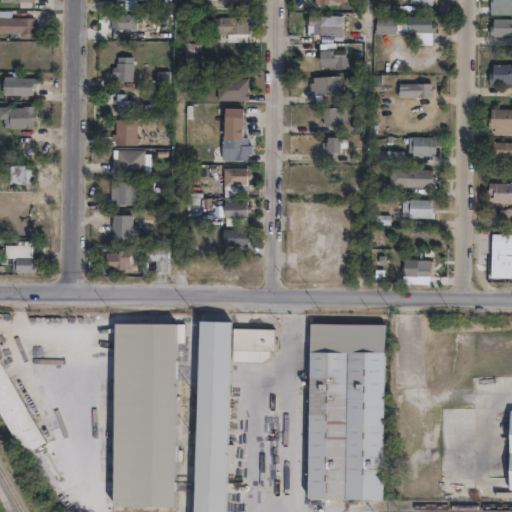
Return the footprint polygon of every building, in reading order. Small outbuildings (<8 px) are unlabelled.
[(138,0),(109,0),(128,0),(128,8),(139,8),(138,0)] [(511,0),(511,15),(489,15),(489,0),(511,0)] [(28,8),(28,15),(34,16),(34,20),(37,20),(37,26),(33,26),(33,31),(2,30),(2,15),(4,15),(4,8),(28,8)] [(125,13),(125,28),(124,28),(123,35),(111,35),(111,13),(125,13)] [(248,25),(248,40),(227,40),(227,32),(219,32),(219,28),(211,28),(211,15),(252,15),(252,25),(248,25)] [(341,35),(307,35),(307,15),(341,16),(341,35)] [(430,16),(430,23),(434,23),(433,32),(431,32),(431,45),(414,45),(414,32),(406,32),(406,30),(394,30),(394,34),(380,33),(380,16),(395,17),(406,18),(406,15),(430,16)] [(511,18),(511,36),(488,36),(488,26),(491,26),(491,18),(511,18)] [(334,42),(334,49),(344,49),(345,60),(335,60),(335,66),(318,67),(317,43),(334,42)] [(133,55),(133,81),(117,81),(117,74),(112,74),(112,65),(116,65),(116,61),(117,61),(117,55),(133,55)] [(511,83),(487,83),(487,73),(491,73),(491,64),(511,64),(511,83)] [(13,74),(13,76),(36,76),(36,86),(32,86),(32,93),(13,93),(13,85),(3,85),(3,73),(13,74)] [(249,77),(248,99),(217,98),(218,76),(249,77)] [(339,76),(340,103),(313,104),(312,90),(308,90),(308,82),(311,82),(311,77),(339,76)] [(430,83),(430,88),(431,88),(431,92),(430,93),(430,97),(397,97),(397,83),(430,83)] [(126,92),(126,99),(133,99),(133,113),(116,113),(116,103),(114,103),(114,98),(116,98),(116,92),(126,92)] [(33,103),(33,112),(34,112),(34,117),(33,117),(33,126),(3,126),(3,116),(0,116),(0,104),(11,104),(11,105),(23,105),(23,103),(33,103)] [(257,152),(257,159),(222,158),(223,107),(243,107),(242,136),(248,136),(248,143),(252,143),(252,152),(257,152)] [(345,125),(321,126),(321,108),(344,107),(345,125)] [(511,109),(511,135),(492,135),(492,129),(483,128),(483,121),(486,121),(486,113),(489,113),(489,109),(511,109)] [(137,118),(137,136),(141,136),(141,141),(137,141),(137,144),(115,144),(115,139),(112,139),(112,132),(115,132),(115,118),(137,118)] [(338,137),(338,138),(346,138),(346,147),(338,147),(338,152),(326,152),(326,148),(324,148),(324,142),(325,142),(325,137),(338,137)] [(434,139),(434,153),(430,153),(430,155),(411,155),(411,152),(407,152),(407,137),(430,137),(430,139),(434,139)] [(491,142),(511,142),(511,163),(490,162),(490,157),(486,157),(486,143),(491,143),(491,142)] [(145,148),(145,152),(151,152),(151,174),(112,174),(113,148),(145,148)] [(402,151),(402,164),(371,163),(372,150),(402,151)] [(31,163),(31,168),(33,168),(33,175),(31,175),(31,181),(11,182),(11,178),(9,178),(8,171),(12,171),(12,163),(31,163)] [(247,166),(247,170),(251,170),(251,178),(247,178),(247,182),(238,182),(238,185),(223,185),(223,166),(247,166)] [(434,179),(433,186),(430,186),(430,188),(387,186),(388,168),(431,170),(431,178),(434,179)] [(153,181),(153,191),(134,190),(134,203),(111,202),(111,206),(97,206),(98,199),(110,199),(111,180),(153,181)] [(511,183),(511,203),(491,203),(491,195),(486,195),(486,183),(511,183)] [(431,200),(430,207),(433,207),(433,219),(408,218),(408,217),(400,217),(401,200),(408,200),(408,199),(431,200)] [(247,200),(247,205),(250,205),(250,211),(247,211),(247,216),(224,217),(224,200),(247,200)] [(141,239),(115,239),(115,231),(120,231),(120,225),(141,224),(141,239)] [(251,231),(251,246),(226,245),(226,230),(251,231)] [(511,279),(489,279),(489,265),(490,235),(491,235),(511,235),(511,279)] [(35,260),(35,271),(15,271),(15,260),(14,260),(15,246),(43,246),(43,260),(35,260)] [(152,247),(170,247),(171,272),(158,272),(158,261),(151,261),(151,257),(133,258),(133,269),(119,269),(119,265),(109,266),(108,253),(118,252),(118,250),(133,250),(132,247),(152,247)] [(435,264),(435,275),(432,275),(432,277),(413,277),(414,266),(418,266),(418,261),(433,261),(433,264),(435,264)] [(234,444),(234,463),(226,463),(225,494),(233,495),(233,506),(225,505),(224,511),(192,511),(198,319),(230,321),(226,444),(234,444)] [(185,323),(185,343),(175,343),(173,507),(111,506),(113,322),(185,323)] [(385,324),(382,499),(307,498),(310,323),(385,324)] [(275,329),(274,351),(270,351),(270,357),(262,362),(233,361),(234,328),(275,329)] [(0,362),(9,378),(15,374),(20,384),(14,387),(45,441),(22,454),(0,414),(0,362)]
